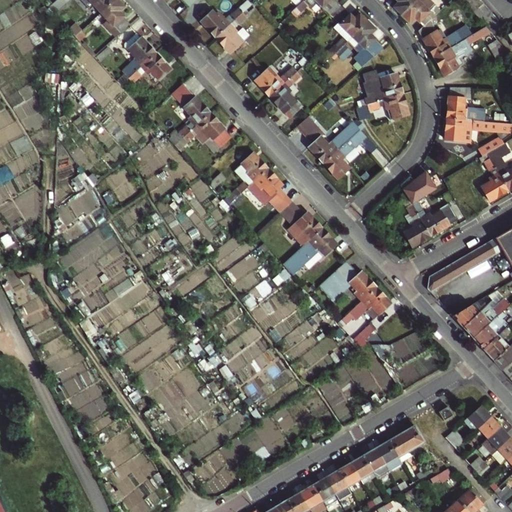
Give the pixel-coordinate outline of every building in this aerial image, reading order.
[(57,0),(49,6),(56,13),(70,0),(57,0)] [(97,17),(115,0),(71,0),(80,9),(88,2),(97,13),(95,15),(97,17)] [(118,0),(115,0),(97,17),(99,20),(102,17),(118,35),(130,24),(119,12),(124,7),(118,0)] [(296,0),(289,8),(293,12),(304,1),(304,0),(296,0)] [(321,5),(332,16),(341,6),(334,0),(304,0),(304,1),(308,5),(311,9),(316,4),(319,7),(321,5)] [(397,0),(400,2),(396,7),(402,14),(416,0),(397,0)] [(419,0),(416,0),(402,14),(410,21),(415,17),(424,26),(430,20),(440,11),(435,6),(433,8),(426,0),(421,5),(418,1),(419,0)] [(480,0),(477,0),(469,8),(474,13),(484,4),(480,0)] [(297,17),(308,5),(304,1),(293,12),(292,13),(297,17)] [(474,13),(479,19),(489,10),(484,4),(474,13)] [(351,38),(367,22),(360,15),(355,20),(341,6),(332,16),(351,35),(350,37),(351,38)] [(202,22),(216,38),(230,25),(226,21),(219,14),(215,9),(213,12),(202,22)] [(489,10),(479,19),(484,25),(493,15),(489,10)] [(230,25),(216,38),(230,53),(244,41),(233,30),(247,17),(243,13),(230,25)] [(493,15),(484,25),(486,27),(489,30),(499,21),(493,15)] [(89,16),(82,23),(86,28),(93,21),(89,16)] [(424,26),(418,31),(434,57),(467,38),(464,33),(454,38),(449,42),(446,38),(445,39),(443,35),(440,36),(430,20),(424,26)] [(97,25),(93,21),(86,28),(89,31),(90,32),(97,25)] [(499,21),(489,30),(494,36),(504,27),(499,21)] [(372,55),(382,45),(370,34),(375,30),(367,22),(351,38),(349,41),(364,55),(359,59),(365,66),(375,57),(372,55)] [(467,38),(470,43),(488,32),(485,27),(467,38)] [(80,40),(89,31),(86,28),(76,36),(80,40)] [(257,30),(248,37),(253,43),(261,35),(257,30)] [(499,35),(496,38),(497,39),(506,49),(509,46),(499,35)] [(138,70),(140,68),(157,53),(143,38),(130,49),(134,53),(131,56),(135,60),(134,61),(137,65),(118,82),(121,85),(130,77),(138,70)] [(328,54),(332,58),(347,42),(343,38),(328,54)] [(434,57),(446,76),(464,65),(459,57),(457,56),(454,53),(470,43),(467,38),(434,57)] [(506,49),(497,39),(487,44),(497,61),(510,53),(506,49)] [(385,49),(382,45),(372,55),(375,57),(385,49)] [(157,53),(140,68),(148,76),(149,75),(152,78),(155,76),(159,80),(171,69),(157,53)] [(294,68),(298,72),(309,62),(305,58),(294,68)] [(256,81),(270,97),(298,72),(294,68),(280,80),(277,76),(277,77),(273,73),(271,76),(267,71),(256,81)] [(138,70),(130,77),(133,81),(141,74),(138,70)] [(298,72),(270,97),(290,119),(304,106),(288,88),(301,76),(298,72)] [(376,74),(365,77),(366,83),(378,79),(376,74)] [(365,98),(367,106),(403,95),(397,74),(381,79),(383,84),(380,85),(381,89),(380,89),(382,95),(375,96),(365,98)] [(176,132),(169,139),(175,145),(210,112),(183,83),(171,94),(188,113),(186,115),(188,118),(188,119),(191,122),(178,135),(176,132)] [(409,115),(403,95),(367,106),(368,111),(379,108),(379,107),(385,105),(387,110),(388,110),(389,114),(392,113),(394,119),(409,115)] [(463,120),(467,120),(468,110),(467,110),(467,104),(465,104),(465,99),(450,97),(448,119),(463,120)] [(361,107),(356,109),(359,121),(370,118),(368,111),(367,106),(361,107)] [(194,133),(201,142),(209,135),(218,145),(230,135),(210,112),(175,145),(178,148),(194,133)] [(448,119),(446,140),(461,141),(463,120),(448,119)] [(310,148),(324,163),(352,138),(356,135),(361,130),(356,124),(352,127),(354,129),(334,145),(331,142),(330,143),(327,139),(325,142),(322,138),(326,134),(318,125),(306,136),(314,144),(310,148)] [(209,135),(201,142),(211,152),(218,145),(209,135)] [(352,138),(356,143),(360,140),(356,135),(352,138)] [(352,138),(324,163),(338,179),(350,169),(346,165),(348,163),(342,156),(356,143),(352,138)] [(511,166),(507,169),(503,163),(501,164),(495,155),(508,147),(506,143),(494,150),(487,155),(508,191),(511,188),(511,166)] [(479,151),(483,157),(487,155),(494,150),(490,144),(479,151)] [(229,204),(268,169),(254,153),(234,171),(244,182),(225,200),(229,204)] [(490,201),(508,191),(487,155),(483,157),(480,159),(482,161),(484,161),(489,170),(490,170),(493,175),(488,178),(489,179),(480,184),(490,201)] [(268,169),(229,204),(233,209),(252,191),(259,198),(266,192),(271,196),(283,185),(268,169)] [(210,184),(219,193),(231,183),(222,173),(210,184)] [(433,186),(427,175),(420,179),(427,189),(433,186)] [(431,236),(412,203),(405,192),(399,195),(412,217),(413,216),(416,221),(412,224),(412,225),(409,227),(411,230),(405,233),(412,247),(431,236)] [(418,200),(412,203),(431,236),(449,225),(441,212),(436,215),(434,212),(431,214),(430,213),(426,216),(423,211),(424,210),(418,200)] [(264,211),(258,204),(244,217),(250,224),(264,211)] [(302,246),(322,228),(308,213),(288,231),(302,246)] [(294,254),(298,259),(307,252),(306,251),(311,246),(323,257),(337,244),(322,228),(302,246),(294,254)] [(511,228),(430,277),(427,289),(438,300),(441,297),(435,290),(500,252),(501,249),(510,264),(511,264),(511,228)] [(288,260),(294,254),(290,250),(279,260),(283,264),(288,260)] [(288,260),(292,264),(298,259),(294,254),(288,260)] [(288,260),(283,264),(291,273),(293,271),(291,268),(293,266),(292,264),(288,260)] [(322,262),(312,271),(317,277),(327,268),(322,262)] [(376,288),(362,272),(350,283),(354,288),(352,290),(358,297),(353,302),(352,301),(336,316),(341,321),(345,317),(348,314),(376,288)] [(391,304),(376,288),(348,314),(352,319),(361,311),(360,310),(365,305),(372,313),(369,316),(373,320),(391,304)] [(328,294),(319,303),(323,308),(333,299),(328,294)] [(463,327),(487,305),(481,299),(453,316),(463,327)] [(473,338),(510,305),(504,299),(495,306),(491,302),(489,303),(487,305),(463,327),(473,338)] [(483,349),(497,336),(492,330),(511,312),(511,307),(510,305),(473,338),(483,349)] [(362,330),(367,335),(376,328),(371,322),(362,330)] [(493,361),(509,347),(501,338),(509,331),(506,328),(497,336),(483,349),(493,361)] [(502,370),(511,362),(511,361),(511,344),(509,347),(493,361),(502,370)] [(511,375),(511,361),(511,362),(502,370),(509,378),(511,375)] [(478,428),(490,417),(480,406),(468,417),(464,421),(474,432),(478,428)] [(448,407),(439,412),(444,421),(453,416),(448,407)] [(478,428),(488,438),(500,427),(490,417),(478,428)] [(415,426),(401,434),(411,450),(424,442),(415,426)] [(492,448),(495,451),(510,437),(500,427),(488,438),(482,444),(485,447),(492,448)] [(445,438),(455,448),(465,440),(454,429),(445,438)] [(389,441),(398,457),(401,462),(414,454),(411,450),(401,434),(389,441)] [(507,459),(511,454),(511,440),(510,437),(495,451),(491,454),(501,465),(507,459)] [(385,465),(398,457),(389,441),(376,449),(385,465)] [(363,456),(373,472),(385,465),(376,449),(363,456)] [(465,459),(469,464),(481,453),(477,449),(465,459)] [(481,453),(469,464),(474,470),(486,459),(481,453)] [(363,456),(351,463),(360,479),(373,472),(363,456)] [(385,465),(388,469),(401,462),(398,457),(385,465)] [(486,459),(474,470),(480,476),(491,465),(486,459)] [(338,471),(348,487),(360,479),(351,463),(338,471)] [(429,467),(423,471),(426,476),(432,472),(429,467)] [(439,480),(442,483),(452,476),(448,469),(436,476),(439,480)] [(351,493),(348,487),(338,471),(326,478),(338,500),(351,493)] [(426,476),(423,471),(416,475),(419,480),(426,476)] [(360,479),(364,485),(376,478),(373,472),(360,479)] [(439,480),(436,476),(430,479),(433,484),(439,480)] [(313,485),(322,502),(326,507),(338,500),(326,478),(313,485)] [(486,482),(494,491),(498,487),(490,478),(486,482)] [(404,482),(398,486),(400,491),(407,487),(404,482)] [(310,509),(322,502),(313,485),(300,493),(310,509)] [(391,490),(394,494),(400,491),(398,486),(391,490)] [(420,491),(417,487),(410,491),(413,495),(420,491)] [(504,493),(498,487),(494,491),(500,497),(504,493)] [(500,497),(503,501),(511,493),(511,491),(509,488),(504,493),(500,497)] [(469,490),(458,500),(468,511),(474,511),(483,504),(469,490)] [(413,495),(410,491),(404,495),(406,499),(413,495)] [(287,500),(293,511),(311,511),(310,509),(300,493),(287,500)] [(379,497),(373,501),(375,505),(382,502),(379,497)] [(277,511),(293,511),(287,500),(275,507),(277,511)] [(468,511),(458,500),(447,510),(448,511),(468,511)] [(366,504),(369,509),(375,505),(373,501),(366,504)] [(390,502),(384,506),(387,511),(393,507),(390,502)]
